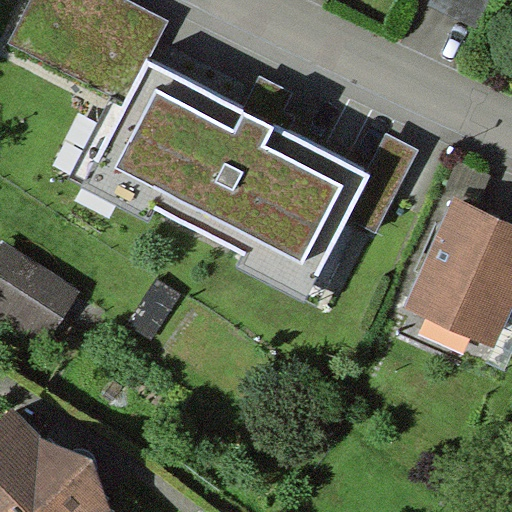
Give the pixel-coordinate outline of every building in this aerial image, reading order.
[(137,0),(24,0),(5,38),(111,91),(153,8),(137,0)] [(431,0),(427,9),(474,30),(487,0),(431,0)] [(359,159),(138,44),(74,167),(295,282),(359,159)] [(496,347),(511,308),(511,232),(449,207),(407,312),(496,347)] [(81,291),(7,246),(0,258),(0,329),(42,355),(81,291)] [(107,511),(10,409),(0,418),(0,511),(107,511)]
